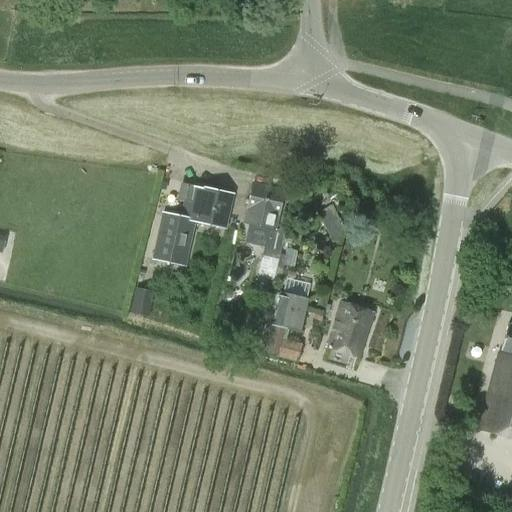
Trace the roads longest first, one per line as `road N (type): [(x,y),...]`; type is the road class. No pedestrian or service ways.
road 1 (secondary): [(384,511),(471,136)]
road 2 (unclassified): [(312,75),(0,75)]
road 3 (secondary): [(471,136),(312,75)]
